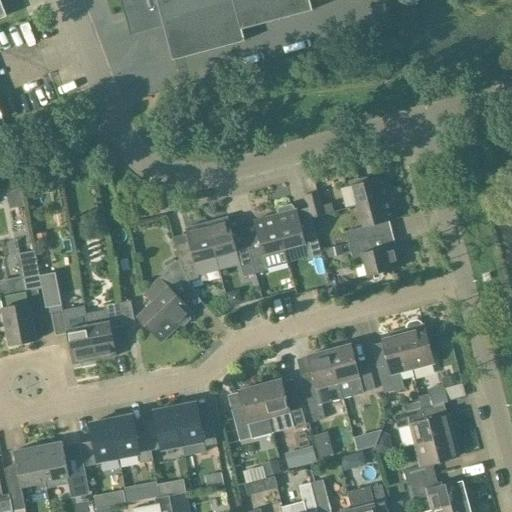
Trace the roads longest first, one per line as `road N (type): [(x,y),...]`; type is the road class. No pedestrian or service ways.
road 1 (residential): [(428,125),(201,178),(163,175),(128,146),(69,0)]
road 2 (residential): [(46,407),(203,376),(218,354),(471,289)]
road 3 (residential): [(471,289),(428,125)]
road 4 (residential): [(511,439),(471,289)]
